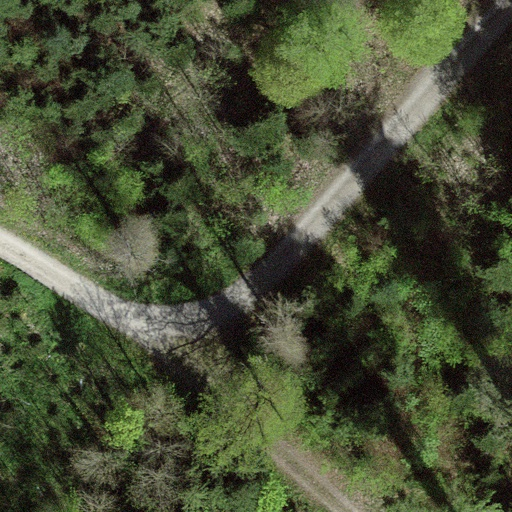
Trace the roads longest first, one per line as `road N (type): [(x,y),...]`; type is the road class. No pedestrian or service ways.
road 1 (track): [(511,3),(225,317),(179,333)]
road 2 (track): [(0,237),(124,326),(179,333),(192,381),(336,511)]
